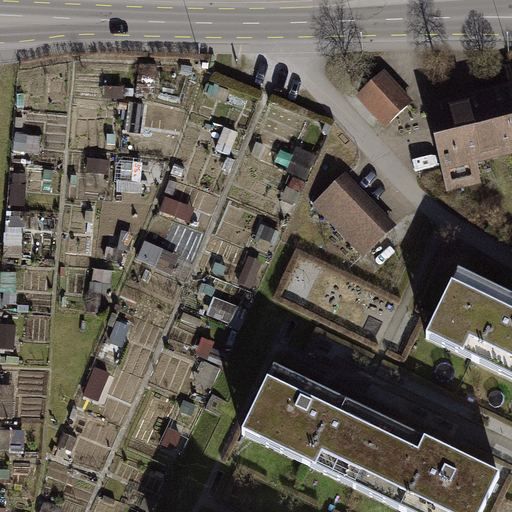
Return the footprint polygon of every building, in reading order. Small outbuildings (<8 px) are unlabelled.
[(384,71),(363,94),(393,122),(415,99),(384,71)] [(511,163),(511,71),(507,73),(511,91),(511,92),(487,98),(504,165),(511,163)] [(504,165),(487,98),(428,113),(450,201),(488,191),(483,171),(504,165)] [(349,177),(321,204),(373,258),(401,230),(349,177)] [(431,339),(511,376),(511,303),(459,279),(431,339)] [(275,376),(246,439),(358,490),(387,426),(275,376)] [(489,511),(504,480),(387,426),(358,490),(406,511),(489,511)]
